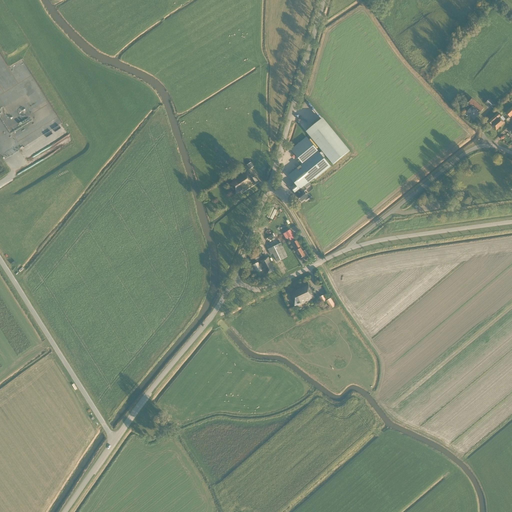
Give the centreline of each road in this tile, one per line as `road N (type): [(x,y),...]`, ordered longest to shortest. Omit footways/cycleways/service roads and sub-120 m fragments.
road 1 (tertiary): [(232,281),(323,0)]
road 2 (tertiary): [(63,511),(232,281)]
road 3 (residential): [(350,248),(461,155),(483,145),(511,153)]
road 4 (unclassified): [(350,248),(511,221)]
road 5 (unclassified): [(232,281),(260,290),(350,248)]
